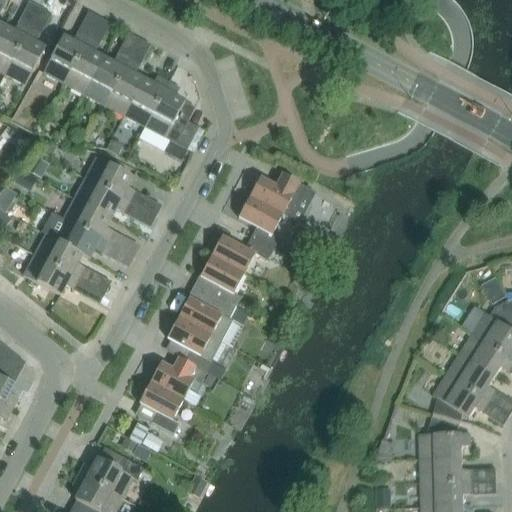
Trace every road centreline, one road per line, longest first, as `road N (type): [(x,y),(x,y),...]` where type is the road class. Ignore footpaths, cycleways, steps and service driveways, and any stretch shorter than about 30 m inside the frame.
road 1 (residential): [(57,369),(108,351),(226,127),(207,64),(186,40),(111,0)]
road 2 (tertiary): [(254,0),(430,93)]
road 3 (residential): [(0,486),(57,369)]
